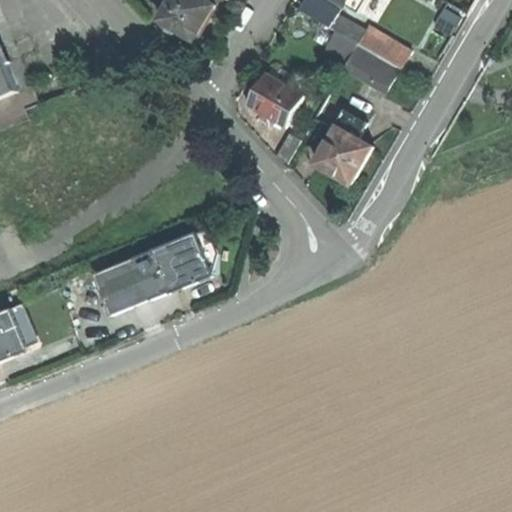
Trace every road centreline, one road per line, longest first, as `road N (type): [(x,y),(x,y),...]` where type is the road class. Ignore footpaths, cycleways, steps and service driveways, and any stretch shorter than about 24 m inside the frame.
road 1 (residential): [(0,405),(299,284),(338,254)]
road 2 (residential): [(338,254),(366,227),(500,0)]
road 3 (residential): [(211,115),(338,254)]
road 4 (residential): [(104,0),(211,115)]
road 5 (residential): [(211,115),(277,0)]
